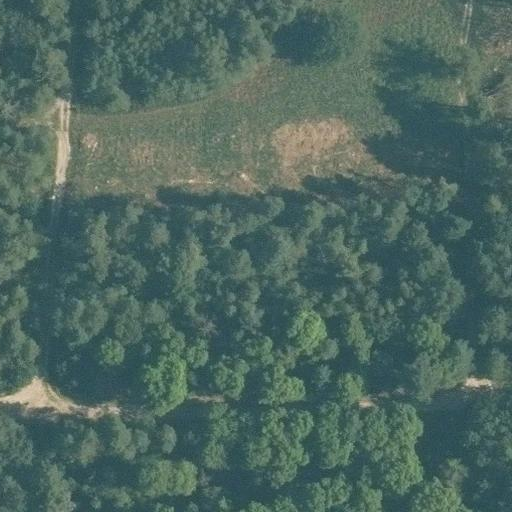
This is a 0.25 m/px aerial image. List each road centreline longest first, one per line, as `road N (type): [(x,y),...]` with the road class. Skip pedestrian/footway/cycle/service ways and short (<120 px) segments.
road 1 (track): [(30,409),(511,403)]
road 2 (track): [(30,409),(69,0)]
